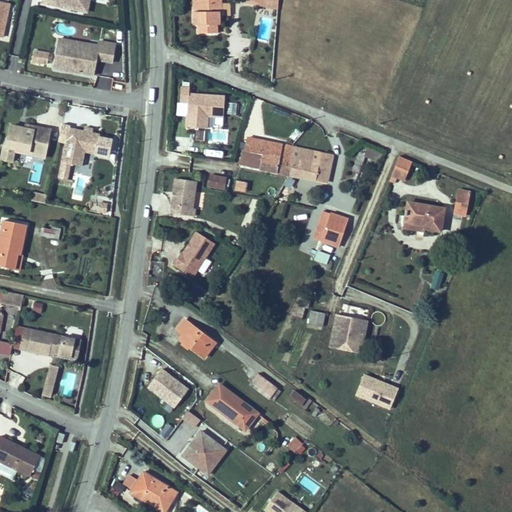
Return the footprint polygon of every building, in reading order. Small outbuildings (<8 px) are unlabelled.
[(85,11),(87,0),(50,0),(58,2),(57,6),(85,11)] [(92,13),(94,0),(87,0),(85,11),(92,13)] [(200,13),(199,0),(191,0),(192,13),(200,13)] [(221,0),(199,0),(200,13),(192,13),(192,27),(196,26),(197,37),(212,36),(212,27),(217,27),(217,16),(222,16),(221,0)] [(10,3),(7,3),(0,1),(0,34),(3,36),(10,3)] [(114,63),(118,44),(102,42),(101,46),(62,39),(56,68),(95,75),(98,60),(114,63)] [(35,51),(33,62),(48,65),(50,54),(35,51)] [(190,87),(182,87),(181,104),(180,113),(189,113),(188,127),(208,128),(208,116),(223,117),(225,96),(190,93),(190,87)] [(236,115),(238,101),(229,100),(227,114),(236,115)] [(15,151),(30,154),(46,157),(52,130),(27,124),(26,128),(12,125),(7,146),(5,146),(2,159),(13,161),(15,151)] [(73,129),(66,163),(64,171),(62,179),(67,180),(69,172),(67,172),(68,163),(85,167),(88,151),(99,154),(103,135),(95,134),(96,130),(88,128),(87,132),(73,129)] [(204,140),(205,131),(198,130),(197,139),(204,140)] [(293,173),(297,147),(261,140),(251,137),(245,164),(293,173)] [(336,154),(297,147),(293,173),(332,180),(336,154)] [(378,161),(380,155),(361,148),(352,169),(359,172),(365,156),(378,161)] [(398,157),(391,176),(403,181),(410,162),(398,157)] [(218,169),(216,178),(231,180),(233,171),(218,169)] [(200,179),(179,176),(175,211),(198,214),(199,206),(197,206),(200,179)] [(248,183),(238,182),(236,191),(246,192),(248,183)] [(464,215),(466,192),(452,191),(450,214),(464,215)] [(35,192),(33,200),(45,204),(48,195),(35,192)] [(99,203),(98,210),(108,212),(109,205),(99,203)] [(401,222),(422,225),(422,230),(437,232),(441,210),(404,203),(401,222)] [(316,238),(323,241),(333,211),(326,208),(316,238)] [(333,211),(323,241),(340,247),(350,217),(333,211)] [(19,255),(20,249),(24,225),(2,221),(0,233),(0,265),(13,268),(22,269),(24,255),(19,255)] [(422,230),(422,225),(401,222),(401,230),(421,233),(422,230)] [(43,227),(42,234),(59,238),(61,230),(43,227)] [(204,261),(214,246),(196,234),(182,256),(180,255),(173,267),(192,279),(204,261)] [(331,256),(318,250),(315,259),(327,264),(331,256)] [(203,276),(210,264),(204,261),(197,272),(203,276)] [(444,273),(436,272),(433,288),(440,290),(444,273)] [(171,286),(164,294),(173,300),(179,291),(171,286)] [(14,306),(17,294),(4,291),(1,303),(14,306)] [(14,306),(22,307),(24,295),(17,294),(14,306)] [(308,302),(299,299),(296,305),(307,308),(308,302)] [(45,303),(37,301),(35,311),(43,313),(45,303)] [(325,315),(324,314),(311,311),(309,324),(319,326),(323,327),(325,315)] [(0,352),(10,355),(13,345),(0,342),(0,330),(1,331),(2,326),(5,314),(0,313),(0,352)] [(359,351),(366,323),(340,317),(333,344),(359,351)] [(204,358),(215,343),(186,320),(177,331),(183,336),(180,340),(204,358)] [(14,348),(20,349),(50,355),(51,353),(56,354),(72,357),(76,339),(18,327),(14,348)] [(78,361),(82,340),(76,339),(72,357),(72,360),(78,361)] [(52,398),(60,368),(50,365),(42,395),(52,398)] [(178,407),(191,390),(161,368),(149,386),(178,407)] [(267,397),(275,386),(253,370),(245,380),(267,397)] [(400,390),(364,375),(356,394),(391,409),(400,390)] [(247,431),(260,414),(219,383),(206,400),(247,431)] [(300,405),(307,397),(297,390),(293,387),(288,395),(300,405)] [(197,426),(202,419),(190,411),(185,418),(197,426)] [(229,450),(202,430),(184,456),(210,475),(229,450)] [(66,436),(60,433),(58,441),(64,443),(66,436)] [(25,448),(11,441),(1,436),(0,438),(0,460),(32,476),(42,456),(25,448)] [(260,440),(252,448),(259,455),(267,447),(260,440)] [(306,448),(296,440),(290,448),(300,456),(306,448)] [(133,506),(138,498),(161,511),(167,511),(180,493),(145,472),(139,481),(130,475),(124,485),(118,481),(111,492),(133,506)] [(267,511),(305,511),(279,493),(267,511)]
